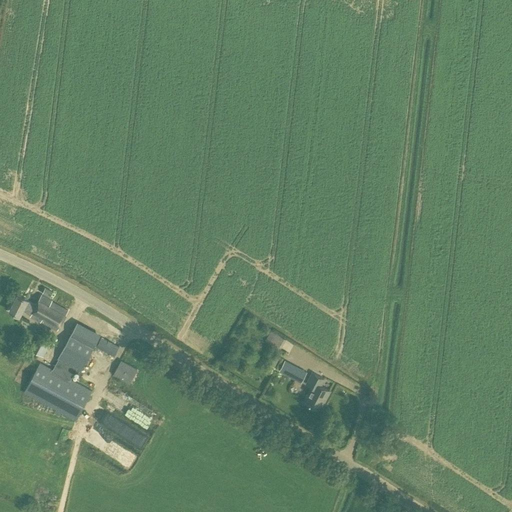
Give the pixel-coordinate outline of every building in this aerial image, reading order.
[(45,287),(42,293),(50,297),(53,291),(45,287)] [(68,310),(51,301),(52,300),(41,294),(36,304),(17,294),(9,310),(19,316),(22,310),(31,314),(30,315),(57,330),(68,310)] [(80,371),(99,335),(76,323),(57,359),(58,359),(53,369),(40,362),(24,392),(76,420),(92,390),(71,379),(76,369),(80,371)] [(280,350),(287,339),(275,331),(268,342),(280,350)] [(114,355),(118,347),(101,337),(97,346),(114,355)] [(36,338),(32,348),(42,352),(46,342),(36,338)] [(277,362),(280,357),(273,354),(271,359),(277,362)] [(129,383),(137,369),(121,360),(113,374),(129,383)] [(301,383),(307,371),(285,360),(279,371),(301,383)] [(323,402),(329,391),(321,387),(325,379),(311,372),(305,384),(311,388),(304,401),(317,409),(321,401),(323,402)] [(145,413),(151,417),(154,411),(147,408),(145,413)] [(60,426),(57,439),(67,441),(69,428),(60,426)]
